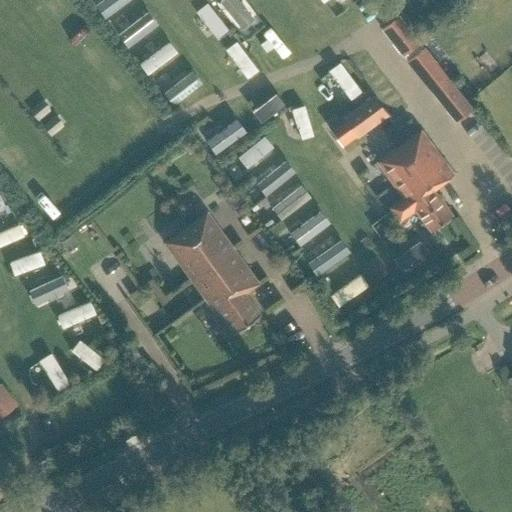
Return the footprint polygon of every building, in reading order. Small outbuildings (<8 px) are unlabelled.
[(107,20),(133,0),(107,0),(97,8),(107,20)] [(242,31),(254,22),(237,0),(227,0),(221,4),(242,31)] [(218,41),(229,32),(208,6),(197,14),(218,41)] [(158,27),(149,15),(119,37),(128,49),(158,27)] [(430,60),(419,47),(398,19),(382,32),(407,64),(456,123),(471,112),(430,60)] [(283,59),(290,53),(271,30),(265,36),(283,59)] [(248,80),(259,72),(238,44),(227,52),(248,80)] [(178,55),(170,45),(141,67),(148,77),(178,55)] [(362,94),(341,66),(330,73),(352,102),(362,94)] [(203,86),(193,73),(165,95),(175,108),(203,86)] [(264,126),(286,108),(277,97),(255,115),(264,126)] [(328,129),(342,148),(386,117),(374,100),(345,121),(343,118),(328,129)] [(314,138),(304,108),(292,112),(301,142),(314,138)] [(217,157),(247,135),(238,123),(208,144),(217,157)] [(421,132),(419,133),(377,165),(403,201),(390,210),(400,224),(415,213),(430,234),(452,218),(433,193),(454,178),(421,132)] [(250,171),(275,150),(265,139),(240,160),(250,171)] [(267,198),(296,175),(287,163),(257,186),(267,198)] [(283,223),(312,201),(303,189),(274,211),(283,223)] [(258,285),(208,213),(165,244),(216,316),(219,314),(234,335),(260,317),(244,295),(258,285)] [(301,248),(331,226),(322,214),(292,236),(301,248)] [(0,248),(24,239),(20,228),(0,235),(0,248)] [(72,235),(61,242),(68,252),(79,244),(72,235)] [(318,279),(352,256),(343,243),(310,266),(318,279)] [(421,243),(412,249),(421,260),(429,254),(421,243)] [(45,267),(40,255),(11,265),(15,278),(45,267)] [(340,309),(370,289),(362,278),(332,298),(340,309)] [(69,293),(62,279),(30,294),(36,308),(69,293)] [(96,317),(91,305),(59,318),(64,331),(96,317)] [(97,372),(105,362),(79,343),(72,353),(97,372)] [(70,386),(52,356),(40,364),(59,394),(70,386)] [(0,391),(0,422),(20,408),(5,388),(0,391)]
